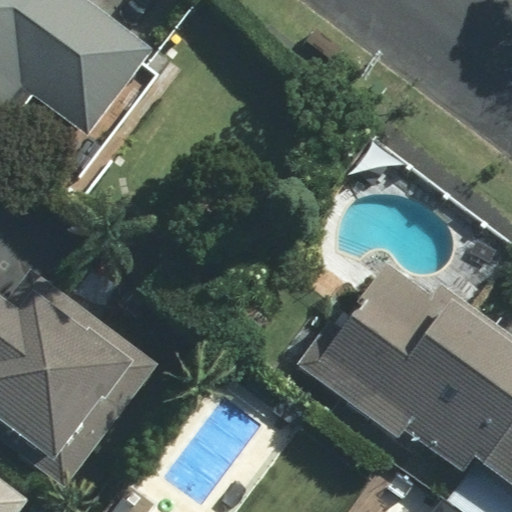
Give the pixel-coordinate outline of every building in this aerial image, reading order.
[(164,42),(108,0),(0,0),(0,129),(9,136),(45,88),(98,128),(164,42)] [(511,324),(453,282),(444,293),(400,262),(332,355),(511,483),(511,324)] [(166,358),(42,267),(19,298),(0,284),(0,423),(76,479),(166,358)] [(0,465),(0,511),(27,511),(40,495),(0,465)] [(470,511),(451,498),(440,511),(470,511)]
